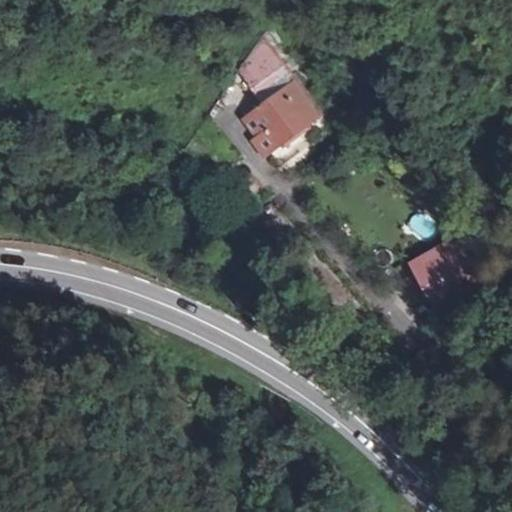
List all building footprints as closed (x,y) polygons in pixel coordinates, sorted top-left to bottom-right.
[(247,27),(217,0),(203,0),(202,3),(231,29),(239,36),(247,27)] [(231,29),(202,3),(188,38),(207,55),(231,29)] [(242,45),(210,81),(241,110),(275,72),(259,57),(257,59),(242,45)] [(269,161),(323,115),(291,78),(237,124),(269,161)] [(210,81),(202,90),(218,104),(215,108),(230,122),(241,110),(210,81)] [(206,160),(211,146),(191,140),(186,154),(206,160)] [(432,168),(396,199),(430,237),(483,190),(461,163),(432,168)] [(408,259),(431,309),(486,283),(463,233),(408,259)]
